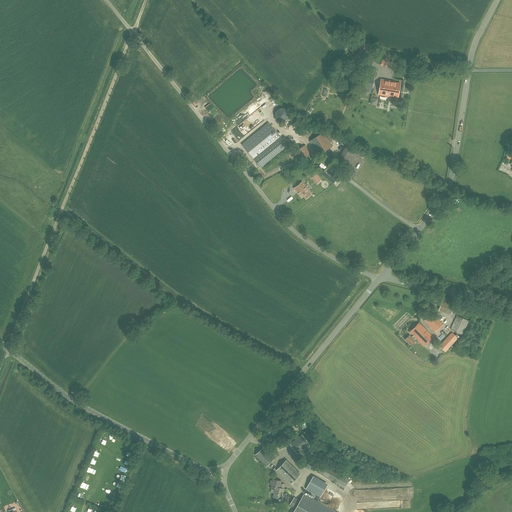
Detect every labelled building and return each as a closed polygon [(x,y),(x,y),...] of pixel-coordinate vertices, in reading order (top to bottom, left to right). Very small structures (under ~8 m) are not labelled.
[(347,56),(351,60),(358,52),(354,49),(347,56)] [(358,66),(360,64),(365,59),(358,53),(352,60),(358,66)] [(362,72),(362,73),(360,88),(372,90),(374,74),(362,72)] [(341,77),(342,78),(353,82),(355,77),(344,73),(342,73),(341,77)] [(391,82),(391,80),(381,79),(378,95),(392,97),(392,96),(399,97),(401,84),(396,83),(396,82),(391,82)] [(260,167),(287,145),(268,123),(242,145),(260,167)] [(310,141),(319,155),(332,147),(323,132),(310,141)] [(305,145),(296,150),(304,164),(313,159),(305,145)] [(339,176),(327,167),(321,174),(333,183),(339,176)] [(306,198),(311,194),(302,182),(295,188),(301,197),(304,195),(306,198)] [(439,310),(451,313),(455,301),(442,297),(439,310)] [(454,309),(464,311),(466,304),(456,302),(454,309)] [(435,332),(443,324),(430,311),(425,315),(428,318),(425,321),(435,332)] [(451,329),(462,335),(469,321),(457,315),(451,329)] [(419,323),(410,332),(414,335),(417,338),(424,346),(433,337),(419,323)] [(457,334),(455,335),(452,332),(439,346),(445,352),(458,338),(460,337),(457,334)] [(415,340),(417,338),(414,335),(412,337),(410,335),(405,340),(411,345),(416,341),(415,340)] [(296,424),(293,418),(278,424),(280,430),(296,424)] [(298,454),(310,444),(302,435),(290,444),(298,454)] [(315,453),(309,445),(298,454),(304,462),(315,453)] [(267,467),(274,460),(262,448),(255,455),(267,467)] [(302,473),(287,459),(277,470),(291,484),(302,473)] [(316,464),(310,461),(306,467),(312,471),(316,464)] [(344,488),(349,480),(340,474),(321,463),(320,466),(318,470),(316,472),(344,488)] [(270,485),(272,485),(271,489),(275,489),(283,491),(284,488),(283,488),(284,484),(281,483),(281,481),(273,479),(273,481),(271,480),(270,485)] [(320,497),(326,488),(312,480),(306,489),(320,497)] [(283,491),(275,489),(274,497),(282,499),(283,491)] [(293,511),(335,511),(304,494),(300,501),(294,498),(290,506),(295,509),(293,511)]
